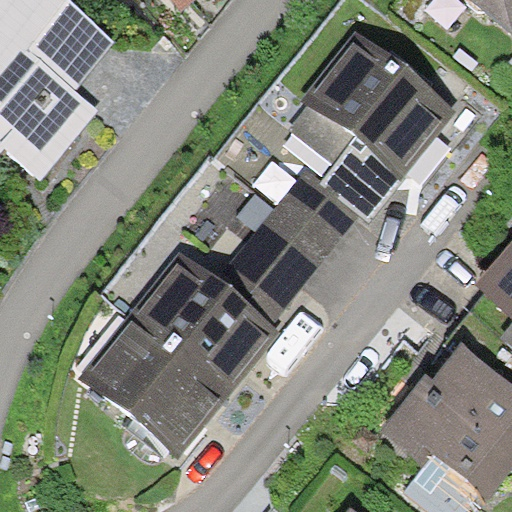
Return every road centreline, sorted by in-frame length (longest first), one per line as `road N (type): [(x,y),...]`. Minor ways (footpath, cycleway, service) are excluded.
road 1 (residential): [(262,0),(87,220),(0,384)]
road 2 (residential): [(201,511),(490,173)]
